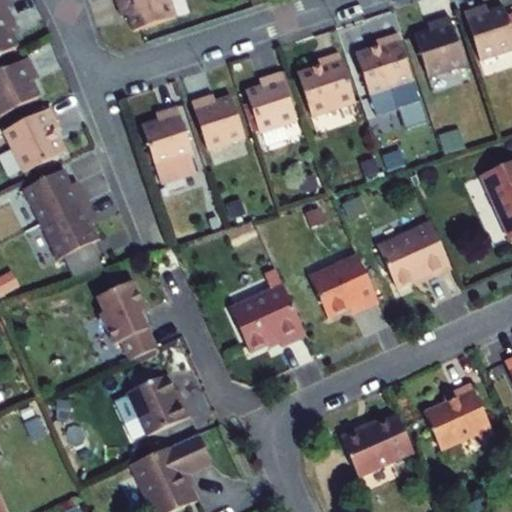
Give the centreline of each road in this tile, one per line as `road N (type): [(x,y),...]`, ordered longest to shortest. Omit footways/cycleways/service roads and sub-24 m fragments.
road 1 (residential): [(261,426),(511,309)]
road 2 (residential): [(94,80),(341,0)]
road 3 (residential): [(169,275),(222,391),(261,426)]
road 4 (residential): [(94,80),(153,239)]
